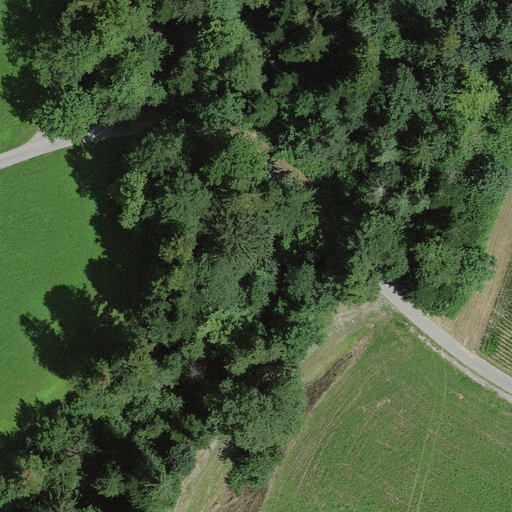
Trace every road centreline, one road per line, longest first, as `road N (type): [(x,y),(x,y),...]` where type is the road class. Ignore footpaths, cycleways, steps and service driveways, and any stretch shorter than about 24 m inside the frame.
road 1 (track): [(175,511),(238,417),(377,278)]
road 2 (track): [(146,128),(215,135),(257,157),(321,206),(377,278)]
road 3 (unclassified): [(377,278),(435,332),(511,383)]
road 4 (track): [(37,148),(129,20)]
road 5 (track): [(0,162),(96,133),(146,128)]
